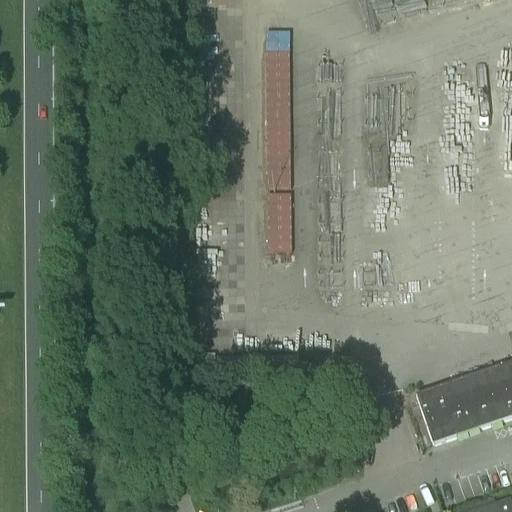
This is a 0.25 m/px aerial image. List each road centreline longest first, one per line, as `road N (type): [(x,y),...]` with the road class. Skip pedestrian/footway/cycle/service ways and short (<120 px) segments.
road 1 (primary): [(42,511),(36,0)]
road 2 (unclassified): [(180,511),(177,0)]
road 3 (unclassified): [(427,466),(310,511)]
